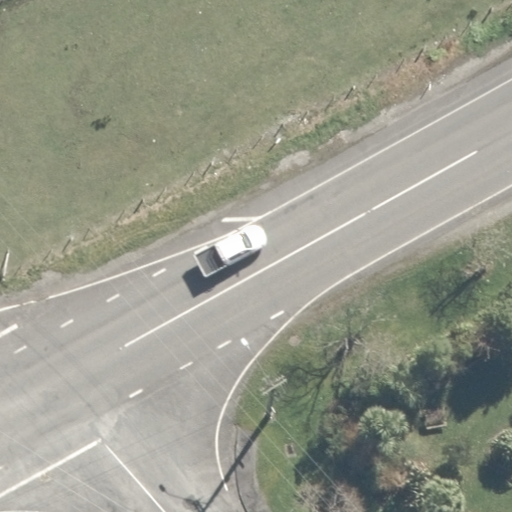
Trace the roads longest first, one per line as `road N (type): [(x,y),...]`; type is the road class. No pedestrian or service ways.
road 1 (primary): [(511,126),(46,385)]
road 2 (residential): [(46,385),(157,511)]
